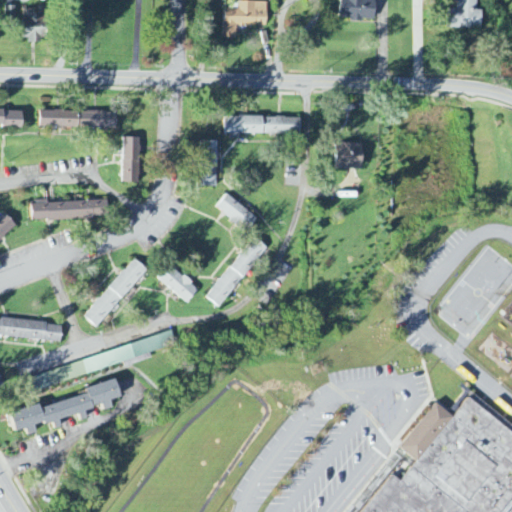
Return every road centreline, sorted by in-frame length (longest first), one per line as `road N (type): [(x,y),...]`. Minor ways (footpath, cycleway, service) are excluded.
road 1 (tertiary): [(511,99),(445,85),(0,76)]
road 2 (residential): [(309,81),(305,193),(264,285),(231,313),(15,367)]
road 3 (residential): [(0,289),(153,219),(176,83)]
road 4 (residential): [(0,182),(56,172),(91,176),(146,223)]
